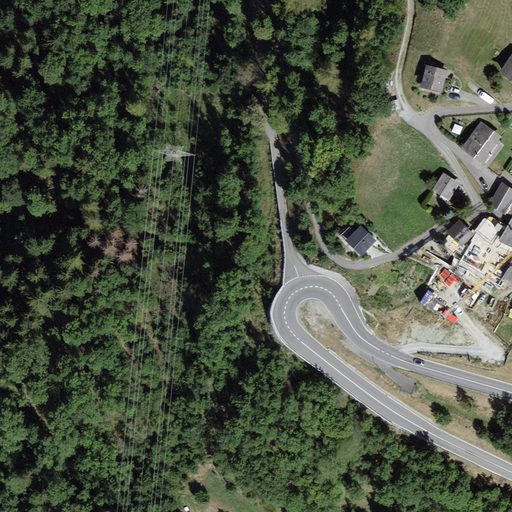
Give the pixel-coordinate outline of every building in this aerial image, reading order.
[(491,72),(511,90),(511,56),(508,53),(491,72)] [(411,87),(437,94),(442,75),(417,68),(411,87)] [(494,140),(476,125),(455,149),(477,168),(497,148),(491,143),(494,140)] [(425,192),(441,204),(453,188),(437,176),(425,192)] [(510,196),(496,187),(483,206),(497,215),(510,196)] [(482,246),(500,223),(484,216),(468,235),(482,246)] [(511,221),(506,220),(491,244),(511,254),(511,221)] [(438,236),(450,250),(465,238),(454,223),(438,236)] [(345,225),(329,241),(346,258),(362,243),(345,225)] [(511,289),(511,266),(506,263),(492,286),(508,296),(511,289)] [(404,382),(401,390),(412,395),(416,387),(404,382)]
